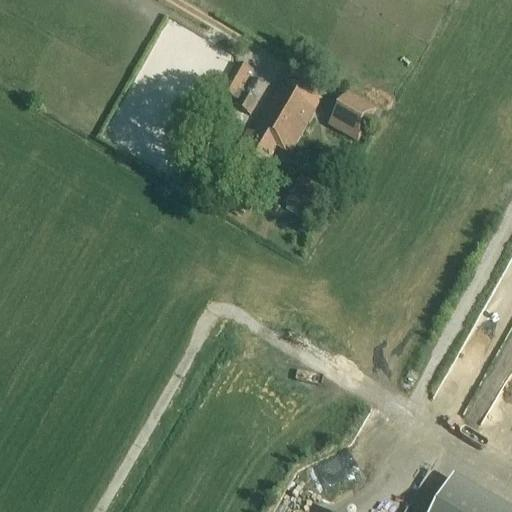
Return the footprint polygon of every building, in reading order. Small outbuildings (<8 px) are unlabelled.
[(223,93),(241,103),(237,110),(251,117),(259,104),(239,92),(250,73),(239,66),(223,93)] [(320,101),(285,80),(252,136),(249,134),(239,152),(267,168),(278,150),(288,156),(320,101)] [(328,128),(357,145),(373,119),(377,122),(381,115),(377,112),(377,111),(348,94),(328,128)] [(308,128),(297,148),(323,162),(334,142),(308,128)] [(308,219),(325,189),(302,176),(285,206),(308,219)] [(498,511),(451,484),(435,511),(498,511)]
